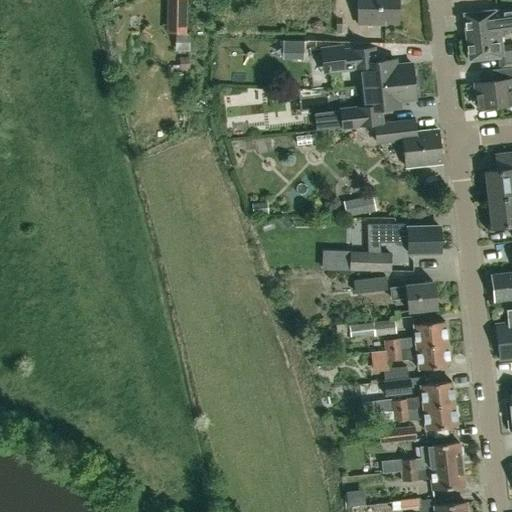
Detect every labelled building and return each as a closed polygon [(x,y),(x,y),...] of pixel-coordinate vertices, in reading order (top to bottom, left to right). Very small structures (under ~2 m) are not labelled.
[(166,0),(165,32),(186,33),(186,0),(166,0)] [(397,24),(397,0),(357,0),(357,24),(397,24)] [(466,37),(499,33),(511,31),(511,7),(463,13),(466,37)] [(511,44),(501,46),(499,33),(466,37),(468,60),(497,57),(498,68),(511,66),(511,44)] [(361,87),(413,81),(411,63),(395,65),(394,59),(374,61),(373,47),(340,50),(339,44),(320,46),(322,68),(327,71),(359,68),(361,87)] [(511,66),(498,68),(499,80),(474,83),(477,108),(510,104),(511,109),(511,108),(511,66)] [(373,124),(381,123),(379,109),(399,107),(399,101),(415,99),(413,81),(361,87),(363,106),(339,109),(341,127),(373,124)] [(381,123),(373,124),(375,141),(401,138),(405,166),(441,162),(437,130),(414,132),(413,119),(381,123)] [(487,200),(511,196),(511,152),(494,154),(496,170),(484,171),(487,200)] [(346,217),(361,214),(376,211),(372,196),(343,203),(346,217)] [(511,196),(487,200),(490,228),(511,225),(511,196)] [(377,223),(367,223),(367,242),(380,242),(407,242),(408,252),(440,251),(439,226),(407,227),(407,222),(377,223)] [(494,301),(511,298),(511,242),(511,247),(511,271),(491,274),(494,301)] [(342,252),(341,270),(349,271),(349,252),(342,252)] [(349,252),(349,271),(390,272),(391,253),(380,253),(367,253),(349,252)] [(354,294),(387,290),(386,276),(353,280),(354,294)] [(436,308),(434,283),(406,286),(406,287),(391,288),(392,299),(407,298),(408,310),(436,308)] [(507,324),(496,325),(500,359),(511,357),(511,308),(506,309),(507,324)] [(374,336),(395,333),(393,319),(366,323),(348,325),(350,337),(374,333),(374,336)] [(384,351),(447,344),(445,321),(412,325),(414,337),(383,340),(384,351)] [(447,344),(384,351),(385,361),(416,358),(417,369),(450,366),(447,344)] [(384,382),(408,380),(408,378),(407,378),(406,366),(383,369),(384,382)] [(408,380),(384,382),(385,393),(409,390),(408,380)] [(380,412),(454,404),(452,382),(419,386),(420,396),(404,398),(404,399),(379,402),(380,412)] [(454,404),(380,412),(381,423),(423,419),(424,430),(457,426),(454,404)] [(396,441),(415,439),(414,427),(378,430),(379,443),(396,441)] [(430,468),(461,465),(458,442),(427,446),(429,458),(418,459),(417,458),(387,461),(388,472),(401,471),(418,469),(430,468)] [(461,465),(430,468),(431,478),(432,490),(463,487),(461,465)] [(431,478),(430,468),(418,469),(401,471),(402,482),(419,480),(431,478)] [(421,482),(402,483),(403,496),(421,495),(421,482)] [(401,510),(419,508),(419,511),(427,511),(434,511),(466,511),(465,502),(434,506),(433,498),(420,499),(400,502),(401,510)]
